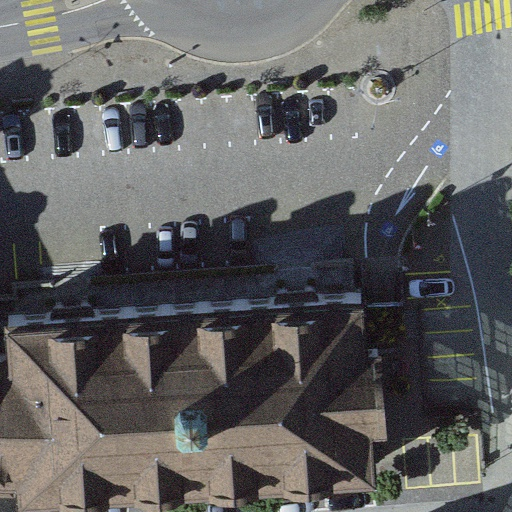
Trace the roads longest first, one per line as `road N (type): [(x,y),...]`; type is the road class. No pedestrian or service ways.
road 1 (residential): [(482,0),(511,326)]
road 2 (tertiary): [(167,0),(183,14),(235,30),(263,26),(307,0)]
